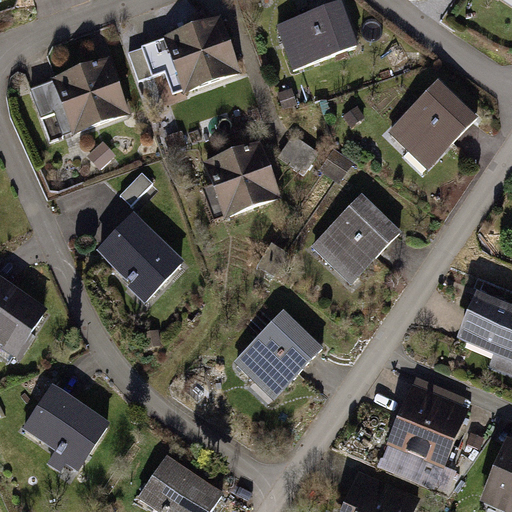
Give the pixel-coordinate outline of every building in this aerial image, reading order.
[(348,8),(283,30),(298,75),(364,53),(348,8)] [(249,76),(227,21),(169,43),(190,98),(249,76)] [(116,64),(57,83),(76,142),(135,122),(116,64)] [(446,86),(395,136),(434,176),(486,126),(446,86)] [(295,93),(281,98),(288,114),(302,109),(295,93)] [(361,111),(347,119),(355,132),(368,124),(361,111)] [(182,133),(165,140),(172,158),(189,151),(182,133)] [(299,137),(281,162),(307,180),(325,155),(299,137)] [(268,147),(212,167),(232,225),(289,205),(268,147)] [(339,155),(325,175),(344,187),(357,168),(339,155)] [(369,199),(318,250),(359,291),(410,240),(369,199)] [(190,268),(136,219),(101,258),(154,307),(190,268)] [(55,317),(0,280),(0,347),(24,364),(55,317)] [(511,309),(483,298),(465,345),(500,358),(494,373),(511,379),(511,309)] [(332,355),(291,314),(240,366),(281,406),(332,355)] [(162,332),(147,337),(151,354),(167,350),(162,332)] [(479,412),(416,388),(392,450),(455,474),(479,412)] [(117,429),(58,389),(29,431),(62,453),(53,467),(79,485),(117,429)] [(511,511),(511,450),(489,506),(504,511),(511,511)] [(220,511),(230,496),(172,459),(145,502),(160,511),(220,511)] [(424,511),(428,503),(364,476),(349,511),(424,511)]
